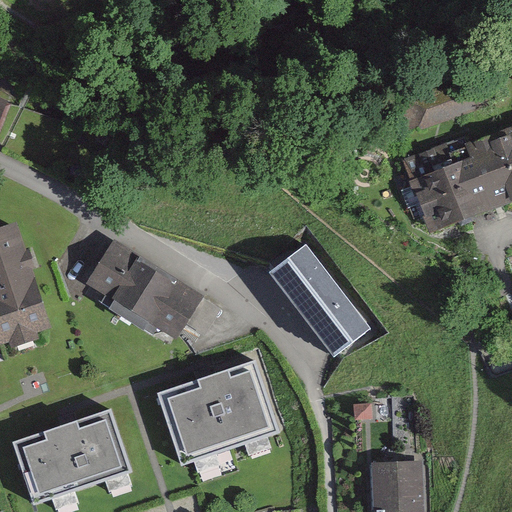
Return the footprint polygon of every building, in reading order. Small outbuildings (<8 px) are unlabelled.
[(505,84),(403,111),(409,132),(511,104),(505,84)] [(0,135),(12,104),(0,99),(0,135)] [(511,129),(499,134),(511,170),(511,129)] [(406,166),(430,236),(511,207),(511,170),(499,134),(406,166)] [(35,227),(0,237),(0,357),(73,333),(35,227)] [(308,242),(264,276),(335,367),(379,332),(308,242)] [(215,307),(127,243),(101,289),(193,343),(215,307)] [(271,359),(156,396),(180,473),(206,465),(210,477),(238,468),(234,455),(258,447),(263,462),(288,454),(282,438),(295,433),(271,359)] [(371,404),(354,405),(355,421),(372,420),(371,404)] [(129,413),(17,449),(37,510),(61,502),(64,511),(73,511),(93,506),(88,493),(120,483),(125,497),(150,489),(145,474),(154,471),(136,416),(129,413)] [(423,511),(421,464),(376,466),(378,511),(423,511)]
